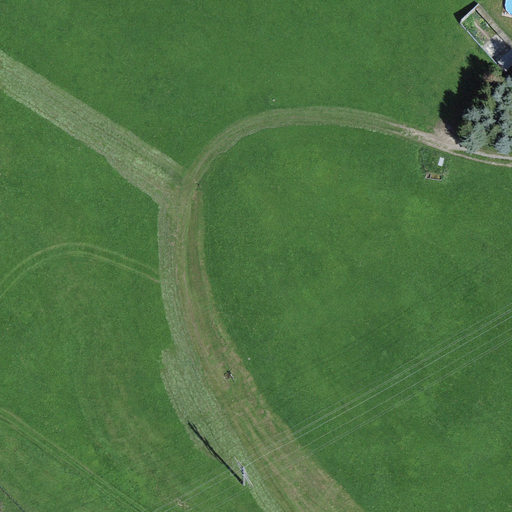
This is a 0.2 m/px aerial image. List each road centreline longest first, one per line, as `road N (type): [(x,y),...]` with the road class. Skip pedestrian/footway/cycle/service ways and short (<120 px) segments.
road 1 (track): [(232,415),(202,357),(183,292),(186,202),(220,151),(319,122),(361,124),(511,160)]
road 2 (track): [(1,85),(186,202)]
